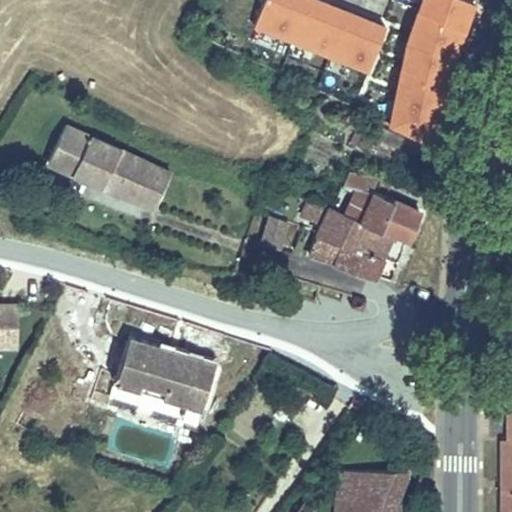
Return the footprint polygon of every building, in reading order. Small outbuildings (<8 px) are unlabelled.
[(385,21),(331,0),(263,0),(255,22),(367,66),(385,21)] [(393,116),(435,134),(447,81),(464,26),(473,0),(422,0),(420,9),(403,65),(393,116)] [(48,157),(103,183),(122,144),(66,118),(48,157)] [(396,133),(365,119),(361,126),(366,129),(358,143),(386,156),(396,133)] [(171,166),(122,144),(103,183),(153,206),(171,166)] [(351,184),(340,209),(363,219),(377,225),(390,199),(351,184)] [(382,257),(393,234),(407,240),(420,210),(390,199),(377,225),(363,219),(353,244),(382,257)] [(353,244),(363,219),(340,209),(327,203),(325,207),(310,201),(302,222),(307,224),(305,227),(316,231),(308,252),(374,274),(382,257),(353,244)] [(271,212),(259,239),(278,245),(288,219),(271,212)] [(504,249),(505,233),(484,231),(483,248),(504,249)] [(367,301),(352,297),(347,310),(362,313),(367,301)] [(0,329),(17,331),(19,311),(0,309),(0,329)] [(0,341),(17,342),(17,331),(0,329),(0,341)] [(201,368),(130,346),(115,392),(186,416),(201,368)] [(218,373),(201,368),(186,416),(181,431),(196,435),(218,373)] [(511,511),(511,412),(506,412),(506,438),(498,438),(501,511),(511,511)] [(407,469),(337,470),(337,492),(337,511),(395,511),(396,498),(407,469)] [(320,511),(322,510),(307,501),(300,511),(320,511)]
